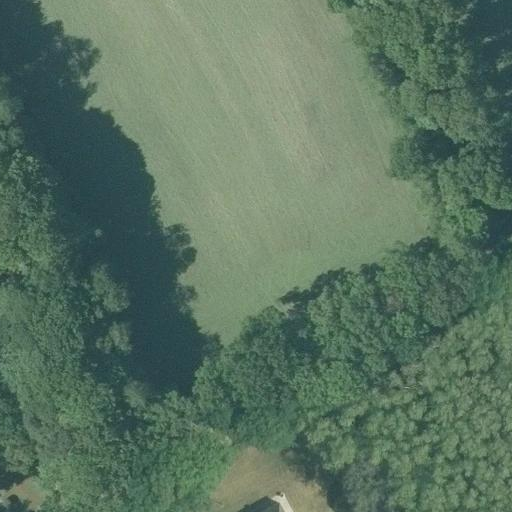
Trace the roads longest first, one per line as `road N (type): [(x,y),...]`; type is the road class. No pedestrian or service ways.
road 1 (track): [(0,240),(36,356),(116,480)]
road 2 (unknown): [(97,457),(71,442),(0,308)]
